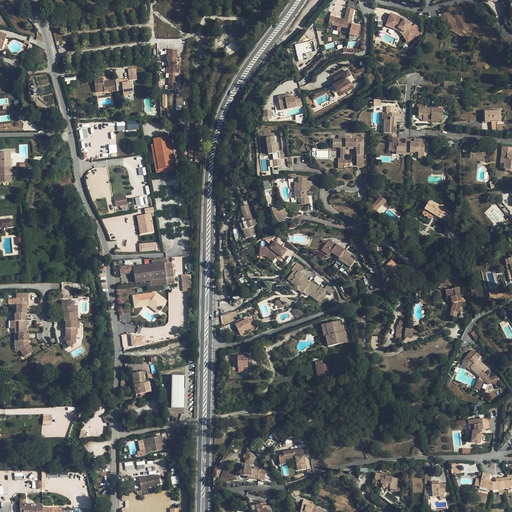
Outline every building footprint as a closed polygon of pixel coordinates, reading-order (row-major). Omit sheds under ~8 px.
[(330,16),(327,27),(331,28),(331,29),(349,34),(349,35),(358,37),(360,27),(351,25),(352,21),(351,21),(354,10),(347,8),(344,20),(330,16)] [(403,34),(397,29),(390,26),(394,16),(390,15),(386,27),(396,30),(402,35),(406,43),(408,42),(403,34)] [(401,19),(394,16),(390,26),(397,29),(403,34),(408,42),(417,37),(412,28),(401,19)] [(417,37),(423,30),(419,24),(412,28),(417,37)] [(233,46),(228,50),(231,55),(242,46),(238,42),(233,46)] [(177,50),(168,49),(166,74),(169,74),(168,90),(174,90),(175,73),(179,74),(180,60),(177,60),(177,50)] [(137,80),(135,69),(128,69),(129,81),(137,80)] [(348,72),(334,80),(337,85),(333,87),(337,93),(340,91),(342,95),(354,89),(351,84),(348,86),(345,80),(348,79),(350,77),(348,72)] [(102,78),(94,79),(95,90),(103,88),(104,91),(112,90),(112,92),(122,90),(123,93),(128,93),(133,92),(131,82),(122,84),(121,80),(117,81),(115,81),(113,81),(103,83),(102,78)] [(281,111),(302,106),(301,99),(295,100),(295,98),(291,98),(290,95),(284,96),(285,100),(279,101),(281,111)] [(380,99),(370,105),(372,108),(382,102),(380,99)] [(263,110),(263,120),(271,120),(271,109),(263,110)] [(442,120),(442,110),(419,109),(419,116),(423,116),(423,119),(423,122),(431,122),(431,120),(436,120),(442,120)] [(384,134),(396,134),(396,127),(393,127),(394,119),(396,119),(402,119),(402,114),(398,114),(392,114),(392,111),(387,110),(386,114),(386,121),(384,121),(384,134)] [(484,113),(485,123),(491,122),(497,122),(500,122),(499,112),(484,113)] [(117,131),(125,130),(124,122),(116,122),(117,131)] [(357,168),(363,168),(363,140),(345,140),(345,136),(339,136),(339,140),(333,140),(332,148),(340,148),(346,148),(346,149),(357,149),(357,168)] [(168,142),(168,137),(153,139),(154,144),(158,170),(173,167),(168,142)] [(424,155),(425,140),(417,140),(417,143),(414,143),(410,143),(410,140),(406,140),(405,145),(399,145),(399,138),(393,138),(392,143),(392,152),(396,152),(396,154),(410,155),(410,153),(415,154),(415,152),(418,153),(418,155),(424,155)] [(278,140),(264,142),(268,171),(282,170),(278,140)] [(117,152),(116,144),(108,145),(109,153),(117,152)] [(511,148),(502,147),(501,159),(505,159),(504,164),(504,169),(511,170),(511,165),(511,164),(511,148)] [(10,152),(0,152),(0,182),(11,183),(11,175),(10,168),(10,160),(10,152)] [(485,152),(477,152),(478,161),(485,161),(485,152)] [(294,188),(295,199),(307,198),(306,191),(309,191),(313,191),(314,182),(306,181),(307,178),(299,177),(298,183),(295,183),(294,188)] [(127,194),(114,197),(116,206),(129,203),(127,194)] [(142,197),(135,197),(136,205),(143,204),(142,197)] [(377,209),(384,201),(379,197),(372,205),(377,209)] [(431,201),(430,201),(423,214),(431,219),(449,229),(451,225),(456,217),(444,209),(445,208),(445,207),(444,207),(443,206),(442,205),(441,205),(441,206),(440,207),(434,203),(434,202),(435,202),(434,201),(433,200),(432,200),(431,200),(431,201)] [(254,227),(247,205),(241,207),(243,214),(246,222),(243,223),(240,224),(242,231),(243,230),(246,239),(256,236),(253,227),(254,227)] [(282,217),(287,217),(288,212),(287,212),(284,209),(278,212),(281,217),(282,217)] [(154,232),(150,214),(142,216),(144,228),(140,229),(141,235),(154,232)] [(13,221),(0,222),(1,230),(14,229),(13,221)] [(476,241),(474,234),(467,237),(470,244),(476,241)] [(259,256),(266,256),(273,262),(276,258),(276,259),(279,255),(281,257),(282,257),(287,251),(282,248),(286,243),(278,237),(265,240),(271,246),(269,248),(260,247),(259,256)] [(339,258),(345,250),(336,244),(335,246),(332,244),(328,241),(323,240),(322,242),(326,244),(321,251),(329,256),(331,253),(339,258)] [(156,242),(139,243),(139,252),(156,250),(156,242)] [(345,250),(339,258),(338,260),(344,263),(341,267),(348,272),(350,268),(355,260),(350,257),(351,255),(345,250)] [(386,264),(393,272),(399,267),(392,259),(386,264)] [(164,263),(166,278),(167,285),(175,284),(171,262),(169,263),(166,263),(164,263)] [(297,262),(294,266),(299,270),(296,273),(294,271),(289,277),(293,280),(291,282),(297,287),(303,292),(304,291),(309,295),(316,301),(318,298),(322,301),(326,296),(324,294),(326,291),(331,295),(334,290),(327,285),(324,289),(321,287),(320,288),(319,289),(316,287),(317,286),(311,282),(310,283),(305,279),(304,279),(301,277),(302,276),(303,275),(301,273),(304,268),(297,262)] [(135,283),(150,281),(166,278),(164,263),(152,265),(149,266),(145,266),(140,267),(133,268),(133,273),(135,283)] [(120,275),(133,273),(133,268),(132,265),(119,267),(120,275)] [(453,278),(460,282),(463,274),(457,271),(453,278)] [(166,278),(150,281),(151,287),(167,285),(166,278)] [(450,317),(456,318),(457,314),(458,314),(460,310),(461,310),(462,306),(464,306),(465,306),(465,302),(465,300),(464,299),(463,295),(460,296),(459,288),(446,290),(447,299),(448,298),(451,298),(452,303),(449,311),(452,312),(450,317)] [(489,292),(490,299),(506,295),(505,288),(489,292)] [(134,306),(149,304),(160,311),(167,301),(155,293),(133,296),(134,306)] [(28,294),(16,294),(16,298),(16,306),(13,306),(13,314),(25,314),(27,314),(27,306),(28,306),(28,294)] [(275,301),(278,309),(286,306),(278,300),(275,301)] [(65,321),(78,321),(78,312),(74,312),(74,305),(74,301),(62,301),(62,313),(64,313),(64,321),(65,321)] [(149,304),(134,306),(134,308),(149,306),(158,313),(160,311),(149,304)] [(25,314),(13,314),(11,314),(11,321),(14,321),(15,333),(26,332),(26,321),(25,321),(25,314)] [(396,328),(405,330),(406,318),(402,317),(401,320),(400,320),(398,325),(397,325),(396,328)] [(247,319),(235,325),(240,335),(244,333),(243,331),(251,327),(247,319)] [(65,321),(65,337),(63,338),(68,347),(76,343),(76,335),(77,335),(77,329),(79,329),(79,321),(78,321),(65,321)] [(328,347),(347,343),(344,329),(340,330),(340,326),(341,326),(340,321),(325,325),(328,336),(325,336),(328,347)] [(405,330),(396,328),(395,340),(403,340),(405,330)] [(476,330),(471,333),(476,342),(481,338),(476,330)] [(26,332),(15,333),(15,341),(18,341),(18,347),(20,350),(24,357),(33,352),(28,345),(28,332),(26,332)] [(146,345),(145,334),(122,336),(123,347),(146,345)] [(471,359),(476,353),(472,349),(467,356),(471,359)] [(469,368),(484,380),(488,377),(484,373),(488,368),(480,362),(478,360),(480,359),(481,357),(476,353),(471,359),(467,356),(463,361),(464,362),(470,367),(469,368)] [(237,357),(238,368),(248,368),(248,355),(244,356),(244,357),(237,357)] [(322,361),(316,362),(317,369),(320,369),(321,376),(324,375),(324,371),(328,371),(327,363),(323,364),(322,361)] [(132,374),(136,395),(150,392),(148,379),(147,375),(146,371),(132,374)] [(494,384),(497,382),(501,381),(499,374),(491,377),(494,383),(494,384)] [(183,408),(184,376),(172,376),(171,407),(183,408)] [(477,379),(474,388),(480,390),(483,382),(477,379)] [(43,414),(42,424),(50,425),(51,414),(43,414)] [(108,422),(110,426),(115,424),(111,414),(103,417),(105,423),(108,422)] [(482,420),(469,421),(470,434),(472,434),(471,443),(480,444),(482,433),(481,430),(483,430),(482,420)] [(162,436),(150,438),(144,440),(147,452),(164,448),(162,436)] [(304,465),(302,450),(282,453),(283,456),(283,460),(284,460),(295,458),(296,466),(297,471),(305,469),(304,465)] [(255,459),(249,454),(246,462),(252,464),(255,459)] [(460,472),(458,464),(451,466),(453,473),(460,472)] [(244,471),(243,471),(242,471),(241,471),(241,472),(240,473),(240,474),(241,474),(241,475),(241,476),(242,476),(258,478),(258,480),(264,480),(266,470),(256,469),(256,468),(250,467),(250,466),(245,465),(244,471)] [(381,474),(376,473),(375,475),(375,478),(373,478),(373,483),(384,485),(383,486),(382,486),(382,487),(382,488),(383,488),(383,489),(384,489),(385,488),(385,487),(390,488),(390,489),(395,490),(395,493),(399,493),(400,488),(396,488),(398,479),(386,477),(387,474),(381,473),(381,474)] [(511,486),(511,475),(507,476),(507,477),(495,479),(496,482),(492,483),(491,482),(489,481),(490,475),(483,473),(481,480),(479,487),(492,491),(498,490),(502,489),(511,488),(511,487),(511,486)] [(138,479),(141,489),(146,488),(151,487),(155,486),(155,485),(160,484),(158,475),(145,478),(144,477),(138,479)] [(431,482),(432,497),(439,497),(439,494),(445,494),(444,484),(439,485),(438,482),(431,482)] [(313,503),(303,500),(301,510),(304,511),(325,511),(326,511),(316,509),(312,508),(313,505),(313,503)] [(267,511),(265,502),(256,505),(257,511),(270,511),(270,510),(267,511)]
